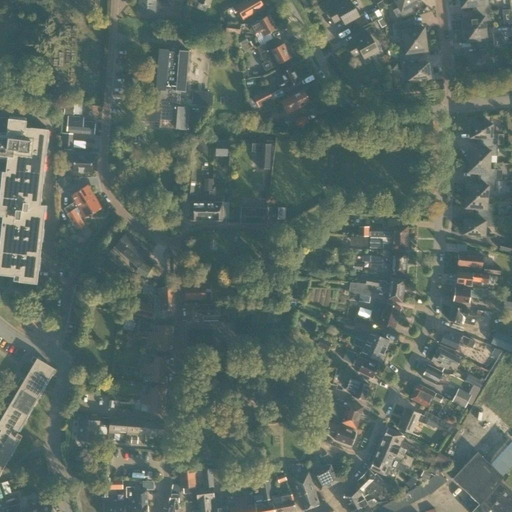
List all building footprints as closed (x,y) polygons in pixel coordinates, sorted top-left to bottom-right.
[(170,0),(171,1),(171,0),(139,0),(138,14),(155,15),(156,5),(170,6),(170,0)] [(235,13),(238,11),(243,19),(254,13),(253,11),(262,6),(259,0),(254,0),(254,1),(253,0),(251,0),(247,2),(246,0),(244,0),(232,7),(235,13)] [(328,12),(334,22),(341,18),(345,25),(348,23),(352,30),(367,21),(363,14),(359,16),(349,0),(328,12)] [(418,0),(397,0),(395,1),(399,7),(393,11),(398,20),(411,13),(408,8),(420,1),(418,0)] [(475,12),(490,10),(488,0),(460,0),(461,7),(474,6),(475,12)] [(464,31),(485,28),(484,21),(491,21),(490,10),(475,12),(476,17),(463,19),(464,31)] [(372,21),(378,18),(374,12),(368,15),(372,21)] [(257,22),(250,26),(255,35),(261,45),(273,38),(270,33),(276,29),(268,15),(257,22)] [(377,21),(381,28),(386,25),(382,18),(377,21)] [(404,42),(425,39),(424,27),(411,29),(410,21),(396,26),(397,36),(403,35),(404,42)] [(225,33),(239,35),(240,25),(226,24),(225,33)] [(375,32),(371,26),(356,34),(359,39),(347,46),(353,56),(360,52),(364,58),(378,51),(369,35),(375,32)] [(486,35),(485,28),(464,31),(465,42),(478,41),(479,47),(493,45),(498,45),(497,34),(486,35)] [(248,42),(245,36),(238,40),(241,46),(248,42)] [(400,60),(414,58),(414,52),(427,51),(425,39),(404,42),(405,49),(399,49),(400,60)] [(269,40),(259,46),(256,48),(264,63),(263,67),(265,71),(290,58),(283,44),(274,49),(269,40)] [(212,59),(223,60),(224,44),(213,43),(212,59)] [(493,45),(479,47),(480,53),(467,54),(468,68),(489,66),(488,57),(495,56),(493,45)] [(180,91),(186,91),(189,51),(179,50),(179,52),(168,51),(168,49),(159,49),(155,89),(161,90),(160,105),(136,103),(135,120),(160,122),(160,119),(176,120),(175,129),(187,130),(189,107),(179,106),(180,91)] [(414,58),(400,60),(401,71),(408,70),(409,79),(430,77),(428,63),(415,64),(414,58)] [(391,70),(399,69),(398,62),(390,63),(391,70)] [(299,81),(292,67),(280,73),(283,79),(274,84),(277,90),(286,85),(287,87),(299,81)] [(273,100),(267,89),(248,99),(250,111),(273,100)] [(310,102),(303,90),(289,98),(281,102),(287,114),(309,102),(309,103),(310,102)] [(65,103),(64,114),(73,115),(74,104),(65,103)] [(308,122),(305,115),(294,120),(297,127),(308,122)] [(0,117),(0,157),(7,158),(6,160),(3,160),(0,160),(0,170),(2,171),(0,187),(0,214),(3,215),(0,237),(0,273),(14,275),(13,280),(36,282),(45,205),(39,204),(48,129),(25,126),(25,120),(8,118),(0,117)] [(95,124),(96,124),(96,123),(83,122),(83,118),(71,117),(68,117),(67,132),(94,134),(94,131),(95,124)] [(482,144),(497,145),(498,134),(491,134),(492,124),(471,123),(470,137),(483,138),(482,144)] [(71,150),(72,140),(62,139),(61,149),(71,150)] [(200,153),(207,150),(204,141),(196,144),(200,153)] [(216,142),(215,154),(227,154),(228,142),(216,142)] [(270,145),(260,144),(259,168),(269,169),(270,145)] [(496,156),(497,145),(482,144),(482,150),(469,149),(468,161),(490,162),(490,155),(496,156)] [(73,172),(91,172),(92,154),(74,154),(73,172)] [(489,169),(490,162),(468,161),(467,172),(480,173),(480,179),(495,180),(495,169),(489,169)] [(212,191),(212,179),(204,179),(203,190),(212,191)] [(494,191),(495,180),(480,179),(479,185),(466,184),(466,196),(487,197),(488,191),(494,191)] [(193,181),(187,181),(186,196),(194,196),(194,181),(193,181)] [(72,221),(79,217),(74,209),(78,207),(94,196),(88,185),(71,196),(75,203),(64,209),(72,221)] [(88,215),(101,207),(94,196),(78,207),(85,218),(86,217),(89,217),(88,215)] [(487,204),(487,197),(466,196),(465,208),(478,209),(477,214),(492,215),(493,205),(487,204)] [(207,216),(207,220),(214,220),(222,220),(222,202),(215,202),(215,197),(209,197),(209,202),(206,202),(206,216),(207,216)] [(197,220),(207,220),(207,216),(206,216),(206,202),(190,202),(190,220),(197,220)] [(277,219),(285,219),(286,207),(278,207),(277,219)] [(267,224),(267,209),(241,208),(241,223),(267,224)] [(492,226),(492,215),(477,214),(477,220),(464,219),(463,234),(484,235),(485,226),(492,226)] [(79,217),(72,221),(77,230),(84,225),(79,217)] [(370,237),(407,238),(407,226),(392,226),(392,231),(370,231),(370,237)] [(369,227),(359,227),(359,236),(368,237),(369,227)] [(136,272),(145,277),(154,263),(147,258),(150,255),(126,233),(114,246),(138,267),(136,272)] [(368,237),(356,237),(356,246),(367,246),(368,237)] [(407,249),(407,238),(370,237),(370,248),(383,248),(383,243),(388,243),(388,242),(392,242),(392,249),(407,249)] [(511,242),(511,245),(501,242),(499,249),(511,252),(511,242)] [(370,255),(370,262),(406,264),(406,253),(391,252),(391,258),(388,258),(388,256),(370,255)] [(483,256),(458,253),(457,266),(472,267),(472,272),(477,273),(477,274),(481,274),(483,256)] [(68,267),(79,270),(81,262),(69,259),(68,267)] [(405,275),(406,264),(370,262),(369,268),(387,269),(387,267),(391,267),(390,274),(405,275)] [(484,273),(499,274),(500,267),(485,265),(484,273)] [(477,273),(472,272),(472,273),(457,272),(456,283),(463,284),(463,285),(471,285),(472,280),(488,282),(489,275),(481,274),(477,274),(477,273)] [(365,284),(403,290),(405,280),(390,277),(389,284),(385,283),(386,281),(378,280),(378,279),(367,277),(365,284)] [(211,299),(232,299),(231,282),(186,284),(185,284),(186,299),(206,299),(205,289),(211,289),(211,299)] [(373,289),(373,291),(383,293),(384,290),(388,290),(386,299),(401,301),(403,290),(365,284),(350,282),(349,291),(354,293),(359,293),(359,301),(369,303),(371,289),(373,289)] [(253,294),(278,294),(278,284),(253,284),(253,294)] [(162,311),(174,310),(173,287),(157,288),(158,295),(154,296),(154,307),(134,301),(131,313),(154,319),(154,313),(162,313),(162,311)] [(473,291),(457,288),(454,288),(452,300),(469,303),(470,295),(472,295),(472,296),(481,297),(482,289),(473,288),(473,291)] [(371,310),(397,317),(400,307),(385,303),(384,303),(374,301),(371,310)] [(202,305),(202,304),(186,304),(187,321),(203,321),(202,315),(219,315),(219,305),(202,305)] [(463,322),(473,325),(475,316),(466,314),(468,309),(452,305),(448,320),(463,324),(463,322)] [(502,313),(511,314),(511,306),(504,305),(502,313)] [(394,328),(397,317),(371,310),(369,320),(379,323),(394,328)] [(302,328),(306,317),(297,313),(293,324),(302,328)] [(366,319),(356,316),(355,321),(364,324),(366,319)] [(135,331),(137,320),(123,317),(121,329),(135,331)] [(355,322),(345,319),(343,328),(353,331),(355,322)] [(235,322),(235,334),(251,334),(251,322),(235,322)] [(149,336),(173,338),(173,326),(159,325),(158,332),(149,332),(149,336)] [(477,327),(475,336),(489,340),(491,330),(477,327)] [(189,330),(189,346),(203,346),(203,348),(212,348),(212,330),(189,330)] [(389,340),(369,331),(367,335),(358,331),(355,338),(384,351),(389,340)] [(461,337),(445,331),(440,344),(454,350),(458,342),(472,348),(475,341),(462,336),(461,337)] [(172,351),(173,338),(149,336),(148,342),(157,342),(157,350),(172,351)] [(317,346),(328,351),(331,342),(321,338),(317,346)] [(380,361),(384,351),(355,338),(352,344),(362,348),(360,353),(380,361)] [(448,364),(455,368),(460,359),(437,348),(431,360),(446,368),(448,364)] [(489,353),(496,356),(498,351),(492,348),(489,353)] [(373,378),(378,366),(356,356),(357,354),(347,350),(343,359),(346,360),(353,363),(353,364),(359,366),(357,371),(373,378)] [(39,360),(33,356),(31,361),(36,365),(27,380),(21,378),(16,386),(21,390),(12,405),(6,403),(1,411),(9,417),(5,423),(3,422),(0,426),(0,428),(4,431),(0,437),(0,472),(19,439),(15,436),(54,369),(39,360)] [(144,368),(168,369),(169,357),(154,356),(153,363),(144,363),(144,368)] [(441,379),(444,373),(428,365),(422,377),(435,384),(439,378),(441,379)] [(167,382),(168,369),(144,368),(143,373),(152,373),(152,381),(167,382)] [(468,374),(465,380),(479,388),(484,379),(481,377),(479,380),(468,374)] [(369,385),(350,378),(346,388),(354,391),(352,396),(364,400),(369,385)] [(313,389),(330,394),(333,385),(316,380),(313,389)] [(411,398),(426,405),(433,392),(418,384),(411,398)] [(141,399),(165,401),(166,388),(145,386),(145,394),(142,394),(141,399)] [(455,395),(467,401),(471,395),(458,388),(455,395)] [(500,415),(511,401),(511,392),(506,388),(490,406),(500,415)] [(433,399),(440,402),(443,397),(435,393),(433,399)] [(464,408),(467,401),(455,395),(451,402),(464,408)] [(164,413),(165,401),(141,399),(141,404),(150,404),(149,412),(164,413)] [(331,408),(359,417),(362,407),(348,402),(346,407),(328,400),(326,405),(332,407),(331,408)] [(315,410),(317,403),(311,401),(309,409),(315,410)] [(179,420),(188,421),(188,404),(180,404),(179,420)] [(355,427),(359,417),(331,408),(330,412),(343,417),(341,422),(355,427)] [(406,408),(398,427),(411,433),(416,420),(434,427),(435,424),(451,433),(455,427),(426,411),(423,415),(419,414),(420,414),(406,408)] [(318,423),(320,417),(311,414),(309,420),(318,423)] [(127,432),(128,420),(110,418),(108,433),(119,434),(119,431),(127,432)] [(105,444),(107,427),(99,426),(99,421),(79,420),(78,440),(97,441),(97,443),(105,444)] [(145,433),(146,421),(128,420),(127,432),(127,434),(137,435),(138,433),(145,433)] [(146,421),(145,433),(145,436),(155,437),(156,434),(163,435),(164,423),(146,421)] [(339,426),(329,423),(326,431),(336,435),(334,439),(351,445),(354,432),(339,426)] [(382,439),(399,447),(399,446),(411,451),(413,446),(402,441),(404,436),(387,428),(382,439)] [(309,455),(312,454),(319,445),(322,435),(313,432),(309,442),(309,455)] [(397,451),(399,447),(382,439),(378,449),(410,464),(413,458),(397,451)] [(373,458),(391,466),(395,468),(398,462),(400,463),(399,464),(408,468),(410,464),(378,449),(373,458)] [(511,511),(511,493),(499,482),(503,476),(503,475),(493,466),(477,451),(452,479),(478,504),(470,511),(511,511)] [(438,452),(434,459),(440,462),(439,464),(445,468),(450,463),(452,459),(438,452)] [(316,456),(310,459),(311,464),(306,466),(309,475),(312,474),(320,490),(338,481),(330,465),(328,466),(326,464),(322,466),(316,456)] [(387,476),(391,466),(373,458),(369,467),(387,476)] [(428,470),(434,473),(438,467),(431,463),(428,470)] [(197,500),(198,500),(199,510),(193,511),(192,511),(210,511),(210,499),(214,498),(214,496),(212,477),(211,468),(202,469),(203,478),(204,488),(196,489),(196,492),(197,500)] [(195,487),(194,469),(180,470),(181,488),(183,488),(183,493),(196,492),(196,489),(196,487),(195,487)] [(382,480),(375,473),(374,475),(368,469),(363,475),(362,476),(369,483),(375,489),(380,494),(383,497),(387,493),(378,484),(382,480)] [(423,469),(420,475),(422,476),(427,479),(430,473),(423,469)] [(435,474),(443,483),(446,480),(439,471),(435,474)] [(100,481),(100,473),(88,472),(87,480),(100,481)] [(319,505),(308,472),(291,478),(302,510),(319,505)] [(279,482),(286,480),(284,474),(277,477),(279,482)] [(438,487),(443,483),(435,474),(431,478),(438,487)] [(369,483),(362,476),(355,482),(354,483),(362,492),(365,490),(369,494),(375,489),(369,483)] [(410,488),(417,481),(412,476),(405,483),(410,488)] [(433,491),(438,487),(431,478),(426,481),(433,491)] [(122,480),(109,480),(109,489),(122,489),(122,480)] [(274,511),(273,505),(269,481),(260,482),(263,502),(255,503),(256,511),(274,511)] [(429,495),(433,491),(426,481),(421,485),(428,493),(429,495)] [(127,497),(129,497),(129,511),(147,511),(148,506),(147,506),(147,489),(135,490),(135,482),(126,482),(126,486),(127,497)] [(363,497),(369,494),(365,490),(362,492),(354,483),(343,494),(343,496),(346,501),(355,496),(357,500),(364,497),(363,497)] [(418,487),(423,496),(428,493),(421,485),(418,487)] [(417,499),(423,496),(418,487),(412,490),(417,499)] [(277,497),(274,498),(274,495),(272,495),(273,505),(274,511),(285,511),(282,498),(283,498),(282,494),(281,489),(276,490),(277,497)] [(292,496),(290,491),(290,490),(285,491),(286,493),(282,494),(283,498),(282,498),(285,511),(295,511),(296,511),(292,496)] [(412,502),(417,499),(412,490),(408,492),(412,502)] [(181,501),(181,492),(171,492),(168,502),(169,502),(166,511),(179,511),(179,501),(181,501)] [(407,504),(412,502),(408,492),(402,495),(407,504)] [(402,507),(407,504),(402,495),(397,498),(402,507)] [(214,496),(214,498),(214,507),(214,511),(227,511),(228,510),(227,506),(221,507),(220,496),(214,496)] [(364,506),(373,502),(375,505),(378,503),(374,499),(372,500),(371,499),(366,502),(364,497),(357,500),(355,496),(346,501),(351,510),(359,506),(361,505),(363,505),(364,506)] [(240,498),(241,511),(254,511),(253,505),(246,506),(245,497),(240,498)] [(229,511),(241,511),(240,498),(235,498),(236,507),(229,508),(229,511)] [(397,510),(402,507),(397,498),(392,501),(397,510)] [(104,511),(126,511),(126,501),(104,502),(104,511)] [(391,511),(392,511),(397,510),(392,501),(387,504),(391,511)] [(370,511),(371,511),(369,508),(375,505),(373,502),(364,506),(363,505),(361,505),(359,506),(351,510),(351,511),(370,511)] [(10,511),(9,507),(3,508),(3,511),(53,511),(51,503),(27,509),(16,511),(10,511)]
